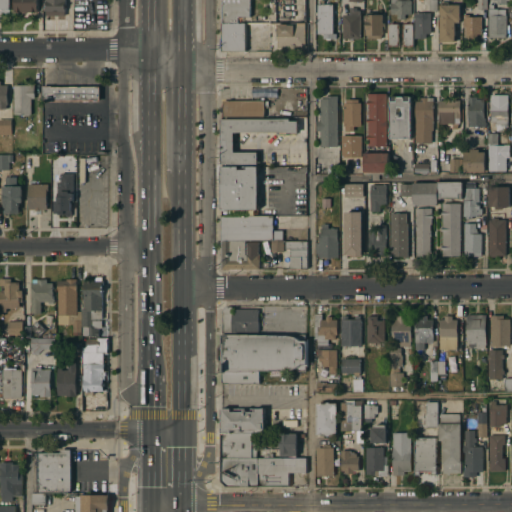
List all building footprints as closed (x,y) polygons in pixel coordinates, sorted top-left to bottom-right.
[(8,0),(8,9),(0,9),(0,0),(8,0)] [(37,0),(37,12),(13,12),(13,0),(37,0)] [(64,0),(64,16),(44,15),(44,0),(64,0)] [(222,0),(249,0),(250,17),(237,17),(237,23),(222,23),(222,0)] [(410,0),(410,14),(404,14),(404,19),(397,19),(397,14),(390,14),(390,0),(397,0),(397,1),(405,0),(410,0)] [(436,0),(436,11),(428,11),(428,0),(436,0)] [(486,0),(487,9),(477,9),(477,0),(486,0)] [(506,34),(505,34),(505,38),(488,38),(488,34),(488,9),(488,3),(490,3),(490,5),(493,5),(493,9),(497,9),(505,9),(505,15),(506,15),(506,34)] [(304,26),(294,26),(294,37),(276,37),(276,24),(285,24),(285,4),(304,4),(304,26)] [(332,34),(335,34),(335,39),(323,39),(323,34),(317,34),(317,4),(332,4),(332,34)] [(439,5),(459,5),(459,23),(454,23),(454,36),(456,36),(456,42),(439,42),(439,5)] [(360,38),(342,39),(342,15),(349,15),(349,8),(356,8),(356,11),(360,11),(360,38)] [(430,33),(425,33),(426,38),(414,39),(414,13),(430,13),(430,33)] [(366,39),(366,35),(365,35),(365,16),(368,16),(368,15),(382,14),(382,23),(384,23),(384,26),(382,26),(382,35),(381,35),(381,39),(366,39)] [(481,34),(477,34),(477,39),(465,39),(464,27),(463,27),(463,15),(469,14),(469,17),(480,17),(481,34)] [(237,23),(244,23),(245,51),(222,51),(221,23),(222,23),(237,23)] [(276,24),(277,47),(304,46),(303,23),(276,24)] [(398,46),(389,46),(389,24),(398,24),(398,46)] [(413,46),(402,46),(402,24),(413,24),(413,46)] [(13,85),(20,85),(20,83),(34,83),(34,98),(30,98),(30,114),(13,114),(13,85)] [(43,101),(43,86),(51,86),(99,86),(99,100),(43,101)] [(386,146),(367,146),(367,94),(386,94),(386,146)] [(337,147),(320,147),(320,131),(316,131),(316,121),(319,121),(319,98),(324,98),(324,96),(337,96),(337,147)] [(411,138),(389,138),(389,97),(411,97),(411,138)] [(467,97),(476,97),(476,99),(483,99),(483,118),(485,118),(485,126),(467,126),(467,97)] [(500,125),(500,124),(495,124),(495,122),(490,122),(490,100),(493,100),(493,97),(504,97),(504,101),(507,101),(507,124),(506,124),(506,125),(500,125)] [(432,131),(431,131),(431,143),(414,143),(414,101),(420,101),(420,98),(427,98),(433,98),(432,131)] [(360,126),(353,126),(353,131),(344,131),(344,126),(343,126),(343,103),(346,103),(346,99),(358,99),(358,103),(360,103),(360,126)] [(222,115),(222,101),(264,100),(264,115),(222,115)] [(459,100),(459,123),(458,123),(456,129),(447,129),(447,124),(438,124),(438,115),(438,100),(459,100)] [(221,164),(221,118),(288,118),(288,121),(296,121),(296,132),(286,133),(286,132),(232,132),(232,152),(256,152),(256,154),(257,154),(257,157),(256,157),(256,164),(221,164)] [(11,135),(0,135),(0,119),(11,119),(11,135)] [(496,152),(487,152),(487,133),(497,133),(496,152)] [(348,152),(339,152),(339,140),(348,140),(348,152)] [(484,172),(463,172),(463,152),(469,152),(469,149),(478,149),(478,152),(484,152),(484,172)] [(449,152),(461,152),(461,172),(449,173),(449,152)] [(364,172),(364,153),(388,153),(388,172),(364,172)] [(0,154),(12,154),(12,161),(8,161),(8,170),(0,170),(0,154)] [(51,155),(61,155),(62,168),(50,168),(51,155)] [(428,164),(428,172),(414,172),(414,164),(428,164)] [(257,195),(261,195),(261,203),(257,203),(257,209),(221,209),(221,166),(238,166),(238,170),(246,170),(245,166),(257,166),(257,195)] [(73,173),(73,191),(74,191),(74,202),(71,202),(71,213),(58,213),(58,202),(55,202),(55,199),(56,199),(56,182),(60,182),(60,173),(73,173)] [(3,186),(5,186),(5,177),(16,177),(16,186),(21,186),(21,203),(19,202),(18,210),(18,213),(2,213),(3,186)] [(437,199),(437,205),(413,206),(413,183),(437,183),(437,182),(438,182),(438,199),(437,199)] [(438,182),(462,182),(462,199),(458,199),(458,198),(441,198),(441,199),(438,199),(438,182)] [(344,183),(362,183),(362,197),(344,197),(344,183)] [(400,183),(412,183),(412,196),(400,196),(400,183)] [(28,184),(48,184),(48,192),(47,192),(47,209),(40,209),(40,211),(34,211),(34,210),(28,210),(28,184)] [(382,206),(379,206),(379,211),(370,211),(370,184),(386,184),(386,204),(382,204),(382,206)] [(509,187),(509,207),(502,207),(502,209),(495,209),(495,207),(488,207),(488,187),(509,187)] [(478,188),(478,202),(475,202),(475,205),(479,205),(479,208),(481,208),(481,215),(476,215),(476,216),(471,216),(471,219),(464,219),(464,216),(463,216),(463,188),(478,188)] [(330,207),(321,207),(321,198),(330,198),(330,207)] [(459,256),(441,256),(441,203),(459,203),(459,256)] [(431,225),(429,225),(429,256),(415,256),(415,225),(414,225),(414,208),(431,208),(431,225)] [(344,212),(361,212),(361,257),(349,257),(349,255),(344,255),(344,212)] [(407,258),(395,258),(395,254),(389,255),(389,213),(406,213),(406,223),(407,223),(407,258)] [(271,240),(245,240),(222,240),(222,216),(272,216),(272,231),(282,230),(282,240),(271,240)] [(505,256),(496,256),(496,257),(490,257),(490,256),(488,256),(488,220),(492,220),(492,218),(498,218),(498,220),(505,220),(505,256)] [(337,241),(338,241),(338,257),(331,257),(331,259),(326,259),(326,257),(318,258),(318,253),(315,253),(315,243),(318,243),(318,233),(321,233),(321,224),(328,224),(328,229),(337,229),(337,241)] [(487,249),(482,249),(482,257),(472,257),(472,256),(463,256),(463,224),(475,224),(475,229),(476,229),(476,231),(477,231),(477,234),(480,234),(480,233),(486,233),(487,249)] [(385,253),(384,253),(384,257),(376,257),(376,253),(368,253),(368,231),(371,231),(378,231),(378,225),(386,225),(385,253)] [(259,253),(259,268),(222,268),(222,240),(245,240),(245,242),(257,242),(257,253),(259,253)] [(282,241),(282,252),(271,252),(271,240),(282,240),(282,241)] [(307,268),(289,268),(289,249),(285,249),(285,241),(307,241),(307,268)] [(0,278),(10,278),(10,282),(18,282),(18,290),(22,290),(22,297),(21,297),(21,302),(18,302),(19,308),(5,308),(5,312),(0,312),(0,291),(1,291),(1,286),(0,286),(0,278)] [(31,283),(33,283),(33,279),(46,279),(46,283),(52,283),(52,296),(53,296),(53,302),(52,302),(52,304),(48,304),(48,302),(40,302),(40,314),(31,314),(31,283)] [(57,280),(66,280),(66,279),(76,279),(76,311),(80,311),(80,335),(72,335),(72,324),(58,324),(57,280)] [(82,309),(83,309),(83,281),(95,281),(95,280),(102,280),(102,284),(101,284),(101,319),(94,319),(94,321),(101,321),(101,328),(98,328),(98,336),(82,336),(82,326),(82,309)] [(223,311),(223,307),(232,307),(232,315),(235,315),(235,309),(259,309),(259,334),(223,335),(223,311)] [(336,335),(335,335),(335,339),(328,339),(328,345),(317,345),(317,339),(315,339),(315,314),(321,314),(321,320),(325,320),(325,317),(331,317),(331,320),(336,320),(336,335)] [(384,341),(379,341),(379,343),(366,343),(366,315),(378,315),(378,319),(384,319),(384,341)] [(485,345),(485,348),(475,348),(475,343),(466,344),(466,315),(485,315),(485,345)] [(509,346),(490,346),(490,315),(503,315),(503,319),(509,319),(509,346)] [(361,346),(340,346),(340,319),(342,319),(342,316),(347,316),(348,319),(354,319),(354,316),(360,316),(360,319),(361,319),(361,346)] [(411,341),(410,341),(410,347),(399,347),(399,344),(396,343),(396,341),(391,341),(391,319),(396,319),(396,316),(406,316),(406,319),(411,319),(411,341)] [(432,342),(423,342),(423,350),(414,350),(414,319),(420,319),(420,316),(426,316),(427,319),(432,319),(432,342)] [(457,349),(439,349),(439,319),(444,319),(444,316),(451,316),(452,320),(456,320),(457,349)] [(22,321),(22,335),(7,335),(7,321),(22,321)] [(36,321),(44,330),(38,336),(31,330),(31,325),(36,321)] [(259,334),(259,336),(288,336),(295,337),(301,341),(307,341),(307,367),(305,367),(305,372),(299,372),(297,370),(295,368),(287,370),(258,371),(259,384),(221,384),(221,364),(217,360),(217,348),(218,345),(221,343),(221,335),(223,335),(259,334)] [(54,338),(54,349),(42,349),(35,355),(30,349),(30,338),(31,338),(54,338)] [(83,392),(83,365),(82,365),(82,352),(86,352),(86,339),(97,339),(97,338),(107,338),(107,353),(103,353),(103,371),(105,370),(105,376),(104,376),(104,385),(105,385),(105,391),(93,391),(93,394),(106,394),(106,408),(82,408),(82,394),(84,394),(84,392),(83,392)] [(398,366),(398,368),(400,368),(400,371),(398,371),(398,372),(389,372),(389,348),(400,348),(400,355),(402,355),(402,366),(398,366)] [(328,367),(321,367),(321,362),(316,362),(316,353),(316,349),(321,349),(321,350),(336,350),(336,374),(328,374),(328,367)] [(488,360),(487,360),(487,355),(488,355),(488,350),(502,350),(502,355),(504,355),(504,359),(502,359),(502,369),(504,369),(504,374),(502,374),(502,379),(488,379),(488,360)] [(360,359),(360,373),(359,373),(359,376),(354,376),(354,373),(341,373),(341,359),(360,359)] [(438,374),(436,374),(436,381),(429,381),(429,361),(438,361),(438,374)] [(57,368),(61,368),(61,370),(67,370),(67,363),(75,363),(76,396),(66,396),(66,395),(57,395),(57,368)] [(2,370),(3,370),(3,364),(19,364),(19,370),(21,370),(21,398),(7,398),(2,398),(2,370)] [(31,367),(40,367),(40,369),(50,369),(50,397),(39,397),(39,395),(31,395),(31,367)] [(403,386),(389,386),(389,373),(403,373),(403,386)] [(362,392),(352,392),(352,379),(362,379),(362,392)] [(336,392),(316,392),(316,382),(326,382),(326,383),(336,383),(336,392)] [(360,430),(340,430),(340,402),(345,402),(345,400),(357,401),(357,404),(359,404),(359,406),(361,406),(360,430)] [(506,424),(500,424),(500,427),(489,427),(489,405),(490,405),(490,401),(495,401),(495,405),(506,404),(506,411),(505,411),(506,424)] [(336,435),(329,435),(329,436),(325,436),(325,435),(316,435),(316,403),(326,403),(326,402),(329,402),(329,403),(336,403),(336,435)] [(437,427),(426,426),(425,423),(425,418),(423,417),(423,413),(426,413),(426,402),(437,402),(437,427)] [(364,404),(374,404),(374,406),(377,406),(377,414),(374,414),(374,418),(371,418),(371,422),(365,422),(364,419),(364,404)] [(221,409),(263,409),(263,433),(254,433),(221,433),(221,409)] [(442,473),(442,440),(438,440),(438,424),(439,424),(439,414),(459,414),(459,424),(460,424),(460,473),(442,473)] [(486,437),(477,437),(477,422),(486,422),(486,437)] [(386,442),(370,443),(370,427),(374,427),(374,424),(385,424),(386,442)] [(483,472),(476,472),(476,477),(463,477),(463,453),(462,453),(462,445),(464,445),(464,430),(474,430),(474,438),(476,438),(476,442),(474,442),(474,447),(487,447),(487,458),(483,458),(483,472)] [(306,473),(288,473),(288,486),(225,486),(221,482),(221,433),(254,433),(254,457),(306,458),(306,473)] [(392,433),(411,433),(410,471),(403,471),(403,475),(392,475),(392,433)] [(280,456),(280,447),(279,447),(279,440),(280,440),(280,434),(296,434),(296,455),(280,456)] [(488,435),(504,435),(504,445),(501,445),(502,458),(505,458),(505,471),(489,471),(488,435)] [(435,475),(431,475),(431,472),(419,472),(419,475),(414,475),(414,438),(435,438),(435,475)] [(333,476),(316,476),(316,448),(323,448),(323,445),(330,445),(330,447),(333,447),(333,476)] [(365,447),(383,447),(383,465),(387,465),(388,475),(374,476),(374,474),(366,474),(365,447)] [(37,453),(60,453),(60,449),(71,449),(71,491),(68,491),(68,493),(45,493),(37,493),(37,453)] [(340,450),(350,450),(350,453),(356,453),(356,456),(358,456),(358,471),(352,471),(352,474),(345,474),(345,471),(340,471),(340,450)] [(0,463),(13,462),(13,464),(19,464),(19,474),(22,474),(22,496),(12,496),(12,501),(1,501),(1,496),(0,496),(0,463)] [(45,493),(45,505),(31,505),(31,493),(37,493),(45,493)] [(76,511),(76,496),(79,496),(79,495),(107,495),(107,511),(76,511)]
